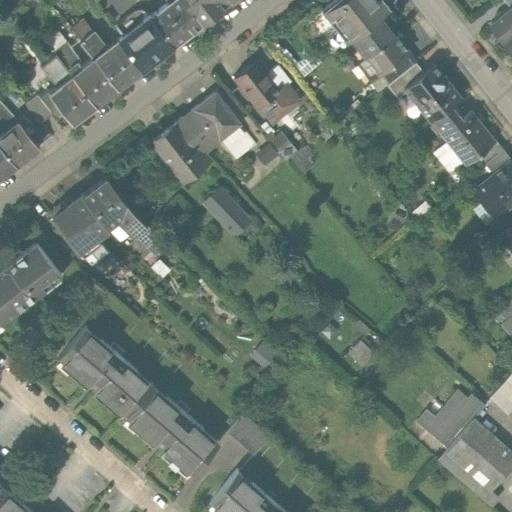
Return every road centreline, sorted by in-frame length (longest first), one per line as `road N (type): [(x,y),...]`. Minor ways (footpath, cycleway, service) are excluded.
road 1 (residential): [(0,211),(275,0)]
road 2 (residential): [(0,373),(156,511)]
road 3 (residential): [(511,110),(423,0)]
